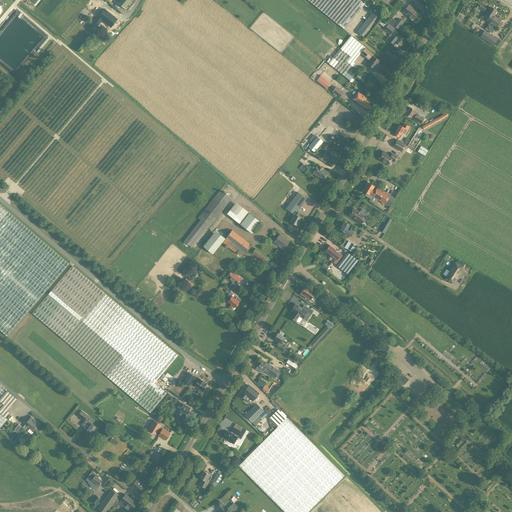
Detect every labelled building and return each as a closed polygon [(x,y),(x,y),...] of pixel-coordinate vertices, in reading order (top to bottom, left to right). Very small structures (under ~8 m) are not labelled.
[(119,0),(117,3),(125,9),(132,0),(119,0)] [(307,0),(310,2),(344,29),(363,6),(355,0),(307,0)] [(408,5),(403,12),(415,22),(421,16),(408,5)] [(485,29),(492,33),(497,26),(496,26),(501,18),(499,17),(498,18),(494,15),(497,11),(491,7),(485,14),(489,17),(487,20),(490,22),(485,29)] [(104,9),(92,24),(96,27),(102,21),(110,28),(117,19),(104,9)] [(372,12),(357,32),(365,38),(380,18),(372,12)] [(16,23),(16,20),(17,20),(14,17),(15,16),(17,16),(20,18),(21,16),(21,13),(16,13),(7,24),(8,25),(6,27),(9,30),(7,30),(5,32),(12,32),(13,30),(14,29),(14,25),(16,23)] [(403,22),(398,18),(393,26),(398,29),(403,22)] [(63,35),(67,39),(78,25),(73,22),(63,35)] [(393,39),(390,42),(396,47),(399,45),(400,46),(405,39),(397,33),(398,32),(388,24),(384,30),(390,34),(389,36),(393,39)] [(493,44),(497,39),(485,31),(481,36),(493,44)] [(357,58),(361,53),(365,48),(351,36),(329,63),(344,76),(346,72),(354,63),(353,62),(357,58)] [(370,61),(373,56),(374,55),(365,48),(361,53),(370,61)] [(373,56),(370,61),(367,65),(381,74),(382,73),(385,75),(389,69),(379,63),(380,61),(373,56)] [(329,87),(332,83),(322,74),(319,78),(329,87)] [(335,87),(331,91),(339,97),(342,93),(335,87)] [(358,92),(353,99),(366,109),(371,102),(358,92)] [(414,119),(421,123),(424,118),(414,112),(415,110),(410,107),(405,114),(410,117),(412,115),(415,117),(414,119)] [(447,116),(446,113),(422,126),(424,129),(447,116)] [(398,137),(400,134),(401,134),(403,131),(406,133),(407,130),(404,128),(405,128),(399,124),(395,131),(394,134),(398,137)] [(331,135),(328,141),(335,145),(336,144),(343,148),(347,142),(344,140),(344,138),(341,136),(339,138),(336,136),(335,137),(331,135)] [(317,136),(309,147),(315,152),(323,141),(317,136)] [(397,140),(395,143),(393,146),(401,151),(404,145),(397,140)] [(339,155),(332,151),(333,150),(329,147),(324,154),(328,156),(335,161),(339,155)] [(391,159),(395,161),(398,156),(392,153),(390,156),(383,151),(379,158),(388,164),(391,159)] [(304,164),(300,168),(305,172),(309,168),(304,164)] [(318,165),(312,173),(323,180),(328,172),(323,169),(323,168),(318,165)] [(405,186),(406,183),(409,184),(411,179),(408,177),(407,179),(398,176),(396,182),(405,186)] [(381,203),(384,204),(390,195),(377,187),(375,191),(372,189),(374,186),(368,182),(363,191),(367,193),(365,195),(371,198),(370,200),(374,203),(377,199),(382,201),(381,203)] [(217,187),(211,194),(195,216),(197,218),(181,239),(188,246),(203,226),(202,225),(204,223),(206,224),(228,196),(217,187)] [(295,214),(296,212),(306,198),(298,192),(286,209),(294,215),(294,214),(295,214)] [(249,213),(236,202),(227,214),(240,224),(252,234),(261,222),(249,213)] [(0,330),(8,338),(69,265),(0,205),(0,330)] [(355,220),(361,224),(367,213),(361,210),(360,213),(353,209),(349,215),(356,219),(355,220)] [(298,213),(296,212),(295,214),(290,222),(296,226),(300,218),(297,216),(298,213)] [(382,226),(387,229),(392,220),(387,218),(382,226)] [(353,233),(350,231),(347,229),(349,225),(343,222),(341,226),(342,227),(340,230),(345,233),(348,235),(351,236),(353,233)] [(225,238),(222,242),(236,254),(237,253),(242,257),(251,245),(232,230),(225,238)] [(379,230),(376,235),(383,239),(386,233),(379,230)] [(213,254),(222,242),(225,238),(216,231),(203,246),(213,254)] [(281,234),(274,243),(279,247),(280,245),(284,248),(288,242),(285,239),(286,238),(281,234)] [(345,239),(345,240),(341,246),(352,253),(356,246),(345,239)] [(331,261),(336,265),(343,256),(329,246),(325,251),(334,258),(331,261)] [(256,248),(252,253),(266,264),(270,259),(256,248)] [(337,266),(347,274),(358,260),(348,252),(337,266)] [(374,260),(370,258),(368,260),(367,259),(365,262),(366,263),(366,264),(369,266),(374,260)] [(446,277),(454,281),(463,267),(455,262),(446,277)] [(64,340),(117,386),(150,413),(167,393),(154,383),(178,355),(72,266),(32,313),(64,340)] [(236,285),(241,280),(231,271),(226,276),(233,282),(225,291),(232,297),(228,302),(232,305),(230,307),(233,309),(234,307),(235,308),(239,302),(241,300),(234,294),(231,292),(236,285)] [(315,294),(316,295),(318,292),(310,287),(308,290),(305,287),(301,294),(310,300),(315,294)] [(303,318),(307,312),(295,304),(291,310),(294,312),(290,318),(296,321),(299,316),(303,318)] [(284,346),(288,340),(278,333),(274,339),(280,343),(278,345),(277,344),(276,346),(286,353),(288,349),(284,346)] [(264,371),(268,364),(261,360),(260,361),(259,361),(257,364),(258,365),(257,366),(264,370),(264,371)] [(275,369),(268,364),(264,371),(264,370),(263,372),(271,376),(272,375),(274,377),(278,371),(275,370),(275,369)] [(284,370),(282,374),(289,379),(292,375),(284,370)] [(93,371),(87,382),(90,384),(96,373),(93,371)] [(189,373),(183,382),(183,383),(190,387),(193,382),(196,384),(194,386),(202,391),(206,384),(204,383),(204,382),(199,378),(198,380),(195,378),(196,377),(189,373)] [(402,373),(397,378),(404,385),(409,379),(406,377),(404,380),(402,378),(405,375),(402,373)] [(257,383),(264,388),(265,386),(267,383),(260,378),(257,383)] [(6,390),(7,390),(0,384),(0,427),(7,419),(5,417),(9,413),(7,410),(16,399),(6,390)] [(241,396),(245,399),(250,404),(253,401),(259,393),(249,385),(241,396)] [(181,416),(183,412),(187,414),(190,408),(184,404),(183,404),(180,402),(178,405),(182,407),(180,410),(178,414),(181,416)] [(252,422),(264,411),(256,404),(245,415),(252,422)] [(319,451),(278,410),(273,414),(269,419),(277,427),(266,438),(238,466),(284,511),(307,511),(309,511),(344,476),(319,451)] [(87,430),(86,430),(91,434),(96,427),(92,424),(94,421),(81,411),(77,415),(85,421),(81,425),(84,427),(84,428),(87,430)] [(28,421),(23,427),(25,430),(28,427),(34,432),(36,429),(36,428),(39,425),(36,422),(36,421),(31,416),(27,421),(28,421)] [(154,421),(148,430),(155,434),(156,433),(158,435),(158,436),(162,439),(163,438),(166,440),(170,433),(163,429),(162,431),(159,429),(161,425),(154,421)] [(237,437),(240,432),(234,428),(231,434),(227,431),(223,438),(233,444),(237,437)] [(159,455),(151,451),(148,456),(156,461),(159,455)] [(99,483),(102,480),(95,475),(96,475),(92,471),(88,476),(89,476),(86,480),(89,482),(88,483),(91,485),(91,486),(94,489),(95,487),(97,489),(100,485),(99,483)] [(205,489),(210,480),(212,477),(203,471),(199,477),(202,479),(199,485),(205,489)] [(215,486),(218,483),(219,481),(220,481),(223,476),(222,475),(217,473),(217,472),(214,478),(213,480),(211,484),(215,486)] [(137,479),(131,487),(141,495),(147,488),(137,479)] [(115,508),(119,503),(124,508),(126,505),(131,510),(136,504),(125,494),(122,498),(111,490),(97,509),(100,511),(106,511),(111,505),(115,508)] [(95,504),(100,499),(96,496),(91,501),(95,504)] [(230,511),(225,506),(225,507),(219,501),(214,505),(220,511),(219,511),(230,511)]
